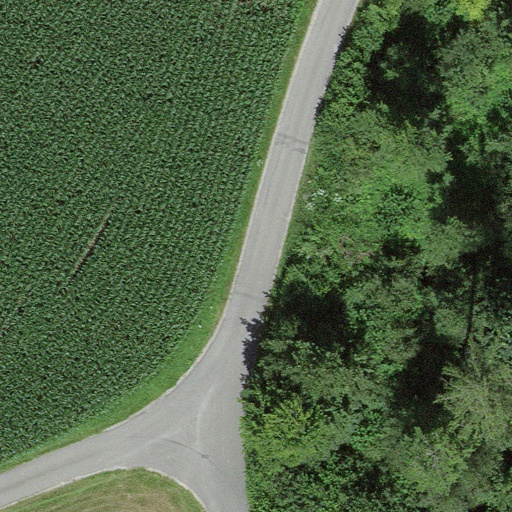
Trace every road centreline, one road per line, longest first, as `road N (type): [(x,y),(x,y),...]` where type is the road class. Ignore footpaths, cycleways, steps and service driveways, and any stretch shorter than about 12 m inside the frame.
road 1 (unclassified): [(203,431),(344,0)]
road 2 (unclassified): [(0,490),(71,461),(203,431)]
